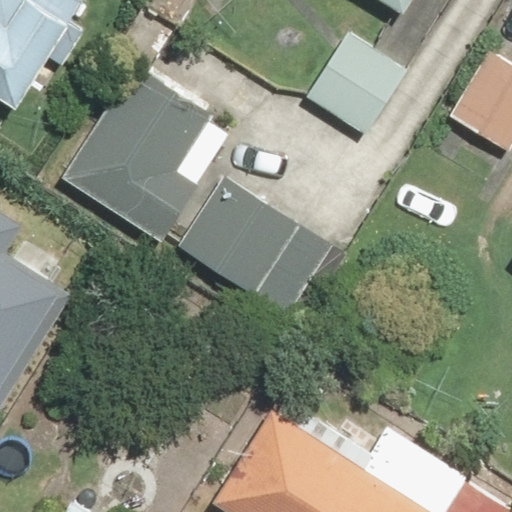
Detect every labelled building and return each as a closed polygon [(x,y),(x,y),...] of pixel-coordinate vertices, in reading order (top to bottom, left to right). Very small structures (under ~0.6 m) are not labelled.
[(0,0),(0,80),(35,102),(98,0),(0,0)] [(415,62),(358,28),(317,97),(375,130),(415,62)] [(511,57),(497,48),(458,110),(511,143),(511,57)] [(146,59),(71,170),(175,239),(246,133),(220,116),(224,110),(146,59)] [(232,169),(186,240),(298,311),(344,239),(232,169)] [(0,186),(0,363),(1,364),(56,270),(0,237),(0,218),(14,194),(0,186)] [(291,390),(223,493),(251,511),(511,511),(511,497),(475,473),(449,511),(390,473),(398,461),(291,390)] [(101,511),(78,497),(67,511),(101,511)]
